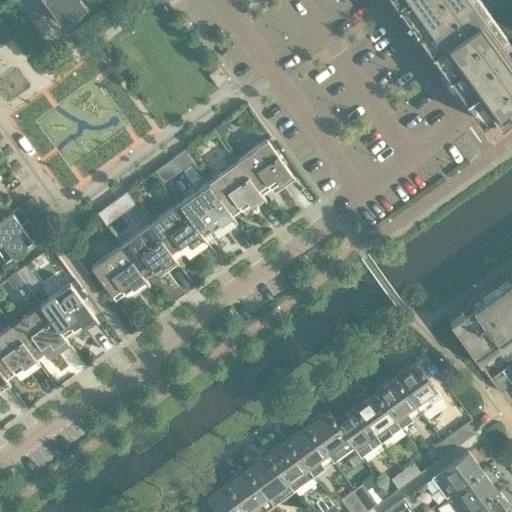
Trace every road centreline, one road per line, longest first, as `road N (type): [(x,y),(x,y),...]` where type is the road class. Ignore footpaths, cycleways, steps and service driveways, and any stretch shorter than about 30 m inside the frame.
road 1 (residential): [(0,462),(85,398),(110,392),(153,363),(164,342),(334,214)]
road 2 (residential): [(221,0),(358,189),(334,214)]
